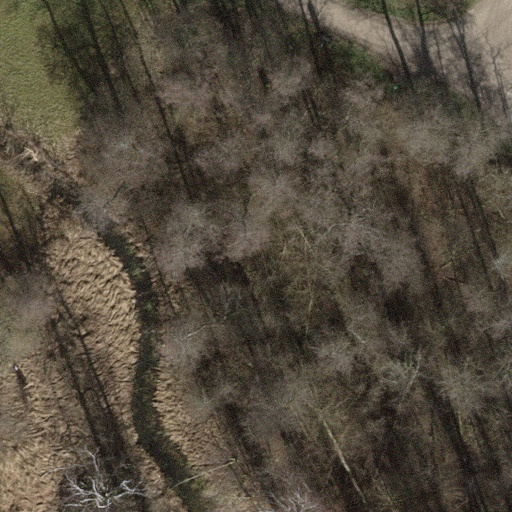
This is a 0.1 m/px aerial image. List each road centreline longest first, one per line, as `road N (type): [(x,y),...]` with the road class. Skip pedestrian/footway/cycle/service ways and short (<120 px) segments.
road 1 (track): [(289,0),(480,75)]
road 2 (track): [(511,106),(480,75),(511,3)]
